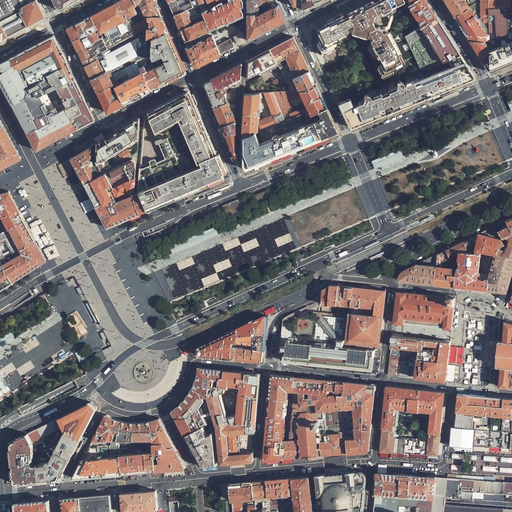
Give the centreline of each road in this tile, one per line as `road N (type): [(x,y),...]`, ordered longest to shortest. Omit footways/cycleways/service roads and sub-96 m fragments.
road 1 (primary): [(0,422),(511,180)]
road 2 (primary): [(239,186),(131,231),(0,305)]
road 3 (primary): [(89,389),(132,349),(316,263)]
road 4 (residential): [(55,24),(105,124),(193,77)]
road 5 (residential): [(267,367),(195,362),(162,409),(139,415),(106,405)]
road 6 (primary): [(488,86),(350,142)]
road 7 (residential): [(511,211),(397,268),(391,284)]
road 8 (primary): [(388,230),(511,173)]
road 9 (residential): [(350,142),(294,24)]
